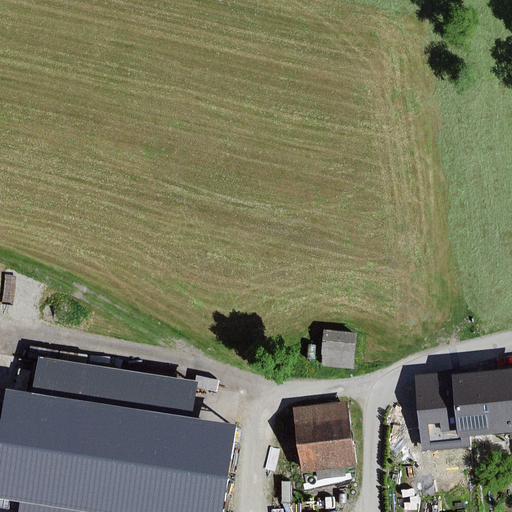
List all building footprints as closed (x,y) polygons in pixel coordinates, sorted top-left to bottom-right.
[(362,332),(331,327),(326,358),(358,362),(362,332)] [(471,436),(511,431),(511,368),(470,374),(469,368),(426,373),(431,410),(433,429),(415,431),(418,451),(472,445),(471,436)] [(199,417),(21,389),(14,435),(192,462),(199,417)] [(356,398),(300,402),(306,473),(362,469),(356,398)] [(0,443),(6,444),(10,415),(0,414),(0,443)]
